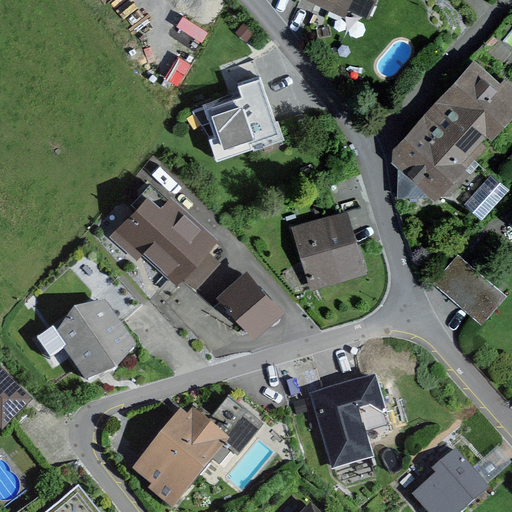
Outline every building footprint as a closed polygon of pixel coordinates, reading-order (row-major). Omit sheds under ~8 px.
[(310,0),(347,18),(352,9),(369,18),(377,0),(310,0)] [(479,63),(428,117),(477,161),(511,122),(511,84),(508,80),(503,85),(479,63)] [(233,98),(197,111),(215,162),(284,138),(263,77),(239,86),(240,90),(232,93),(233,98)] [(428,117),(418,128),(467,172),(477,161),(428,117)] [(448,193),(467,172),(418,128),(398,150),(397,197),(448,193)] [(493,172),(466,202),(483,218),(510,188),(493,172)] [(153,190),(112,228),(177,296),(216,259),(209,252),(221,241),(174,191),(163,201),(153,190)] [(349,208),(296,225),(316,287),(369,270),(349,208)] [(460,258),(437,284),(482,324),(505,299),(460,258)] [(246,267),(217,295),(256,336),(285,308),(246,267)] [(139,352),(106,302),(57,334),(90,384),(139,352)] [(0,424),(6,431),(35,402),(0,366),(0,424)] [(376,376),(310,395),(332,472),(376,459),(366,426),(388,420),(376,376)] [(186,414),(135,473),(177,509),(234,443),(197,411),(191,419),(186,414)] [(489,480),(511,462),(499,446),(477,464),(489,480)] [(438,474),(410,497),(422,511),(468,511),(496,490),(460,447),(433,468),(438,474)] [(97,511),(81,491),(52,511),(97,511)]
